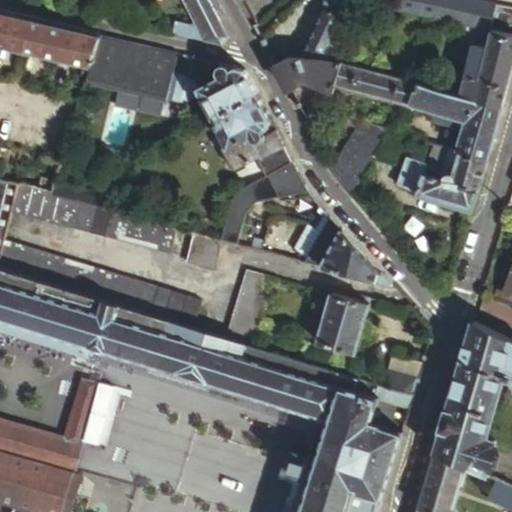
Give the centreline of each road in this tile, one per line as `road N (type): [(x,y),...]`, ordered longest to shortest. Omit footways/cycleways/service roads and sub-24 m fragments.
road 1 (unclassified): [(250,55),(315,176),(450,334)]
road 2 (residential): [(250,55),(15,0)]
road 3 (residential): [(511,127),(450,334)]
road 4 (residential): [(450,334),(399,511)]
